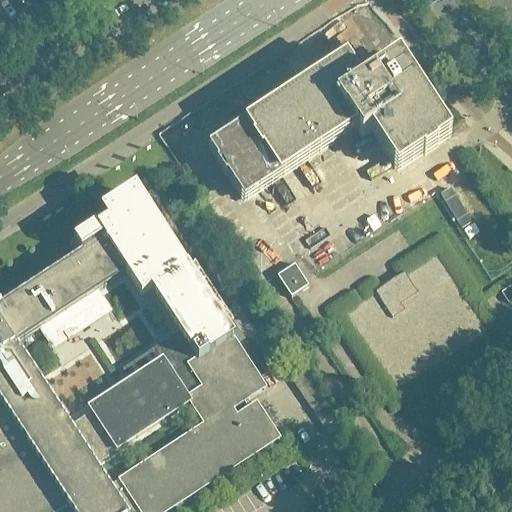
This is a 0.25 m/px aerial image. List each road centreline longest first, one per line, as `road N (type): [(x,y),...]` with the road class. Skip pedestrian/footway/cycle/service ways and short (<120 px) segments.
road 1 (primary): [(0,183),(289,0)]
road 2 (unknown): [(511,94),(270,253)]
road 3 (unknown): [(418,477),(270,253)]
road 4 (primary): [(152,0),(0,104)]
road 5 (unclassified): [(371,511),(511,408)]
